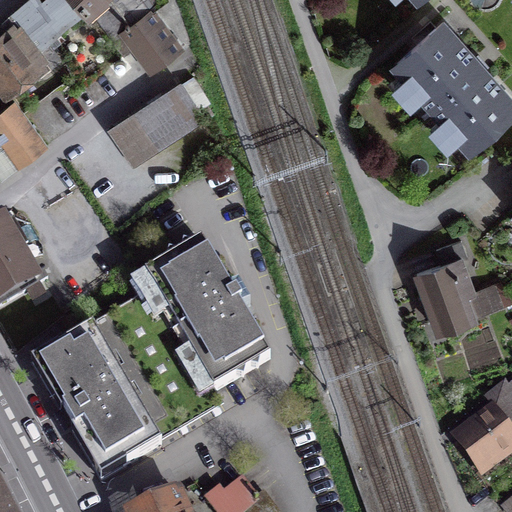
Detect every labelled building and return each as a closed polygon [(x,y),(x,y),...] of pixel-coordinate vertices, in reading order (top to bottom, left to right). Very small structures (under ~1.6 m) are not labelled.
[(77,0),(44,0),(36,7),(29,3),(0,27),(0,79),(7,88),(34,67),(40,75),(60,59),(47,42),(85,11),(77,0)] [(77,0),(85,11),(90,6),(113,37),(152,9),(165,0),(77,0)] [(152,9),(113,37),(125,52),(134,46),(152,71),(165,61),(181,50),(152,9)] [(475,57),(442,21),(396,62),(471,144),(511,107),(511,98),(484,68),(481,70),(472,60),(475,57)] [(183,85),(113,129),(134,162),(153,150),(154,151),(199,122),(212,114),(205,104),(198,109),(183,85)] [(14,100),(0,110),(0,141),(17,166),(47,145),(14,100)] [(0,305),(38,284),(18,249),(28,243),(14,217),(0,225),(0,305)] [(442,264),(417,273),(438,329),(499,307),(491,284),(474,290),(462,259),(468,257),(461,240),(436,249),(442,264)] [(145,275),(155,291),(215,393),(271,360),(242,310),(250,305),(239,285),(229,290),(201,242),(171,260),(145,275)] [(152,429),(215,393),(155,291),(33,362),(62,412),(65,410),(75,428),(71,430),(101,480),(161,445),(152,429)] [(484,419),(459,438),(482,468),(511,445),(511,407),(500,416),(491,403),(479,412),(484,419)] [(218,490),(207,499),(217,511),(243,511),(259,500),(243,479),(223,495),(218,490)] [(181,511),(173,495),(136,511),(181,511)] [(8,511),(0,497),(0,511),(8,511)] [(511,511),(511,498),(502,506),(506,511),(511,511)]
